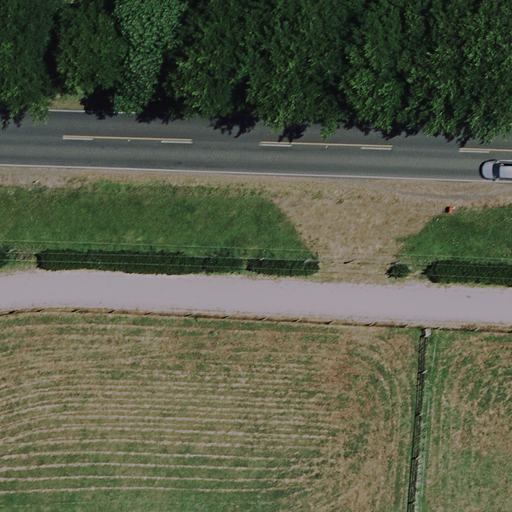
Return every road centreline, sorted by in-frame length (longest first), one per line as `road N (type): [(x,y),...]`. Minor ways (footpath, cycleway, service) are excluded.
road 1 (tertiary): [(511,149),(0,135)]
road 2 (unknown): [(378,145),(393,0)]
